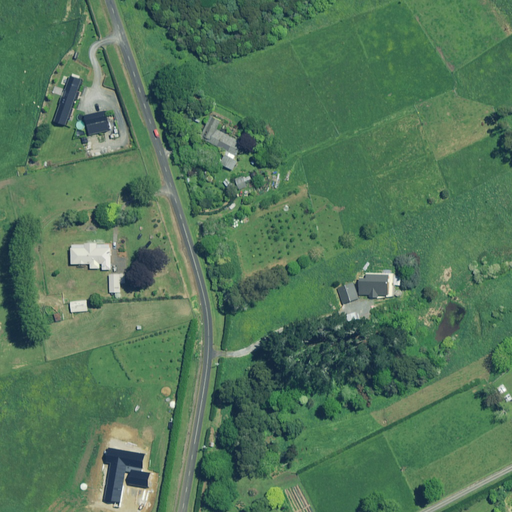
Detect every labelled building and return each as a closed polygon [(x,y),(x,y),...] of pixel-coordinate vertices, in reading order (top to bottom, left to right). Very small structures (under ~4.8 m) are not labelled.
[(83,80),(72,77),(57,122),(67,125),(83,80)] [(109,131),(104,112),(85,117),(90,136),(109,131)] [(237,157),(244,143),(217,129),(221,122),(210,116),(199,138),(237,157)] [(238,163),(223,154),(218,163),(233,171),(238,163)] [(247,187),(242,176),(235,180),(239,190),(247,187)] [(98,248),(98,244),(86,244),(86,248),(73,248),(73,264),(91,264),(91,269),(100,269),(100,264),(103,264),(103,270),(111,270),(111,248),(98,248)] [(125,275),(109,274),(109,292),(120,293),(120,283),(125,283),(125,275)] [(88,311),(87,300),(71,301),(72,312),(88,311)]
